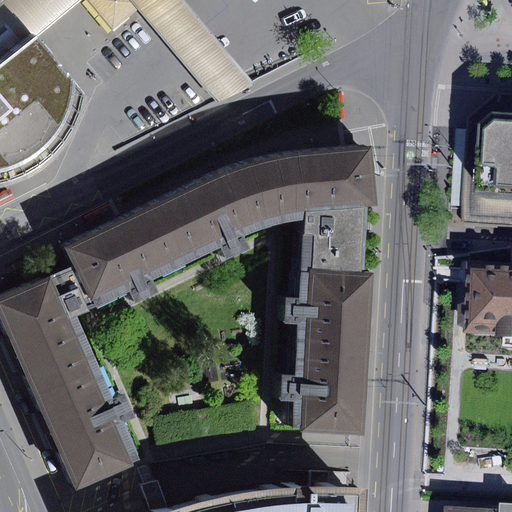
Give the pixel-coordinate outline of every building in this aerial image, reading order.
[(0,59),(31,36),(35,41),(84,0),(1,0),(0,1),(0,59)] [(138,9),(130,0),(88,0),(113,30),(138,9)] [(185,0),(130,0),(138,9),(218,102),(254,83),(185,0)] [(73,112),(78,93),(35,41),(31,36),(0,59),(0,180),(2,180),(18,174),(33,165),(40,159),(46,153),(57,141),(66,127),(73,112)] [(511,95),(494,95),(465,120),(459,223),(511,226),(511,95)] [(358,208),(373,207),(369,147),(332,151),(295,156),(256,164),(216,178),(154,207),(178,256),(215,239),(223,258),(245,248),(236,228),(258,221),(276,215),(299,212),(358,208)] [(10,189),(0,193),(0,205),(15,198),(10,189)] [(109,204),(84,217),(88,224),(113,211),(109,204)] [(63,251),(70,266),(87,300),(124,282),(133,301),(154,291),(145,271),(178,256),(154,207),(63,251)] [(358,208),(299,212),(298,233),(307,233),(304,269),(355,272),(358,208)] [(458,305),(458,326),(463,333),(503,335),(503,346),(511,346),(511,265),(466,263),(465,302),(458,305)] [(34,397),(88,373),(67,320),(85,312),(81,303),(87,300),(70,266),(0,297),(0,323),(16,357),(34,397)] [(299,324),(299,352),(361,355),(367,273),(355,272),(304,269),(302,299),(277,297),(276,323),(299,324)] [(295,404),(294,430),(356,434),(361,355),(299,352),(297,375),(272,374),(271,402),(295,404)] [(88,373),(34,397),(53,439),(73,486),(128,462),(112,426),(132,417),(121,391),(100,400),(88,373)] [(152,425),(155,445),(252,430),(249,410),(152,425)] [(141,487),(150,511),(151,511),(159,509),(167,506),(157,481),(141,487)] [(229,492),(231,511),(354,511),(356,486),(309,486),(272,486),(229,492)] [(231,511),(229,492),(199,499),(167,506),(159,509),(151,511),(231,511)] [(443,511),(511,511),(511,503),(498,502),(497,511),(444,507),(443,511)]
